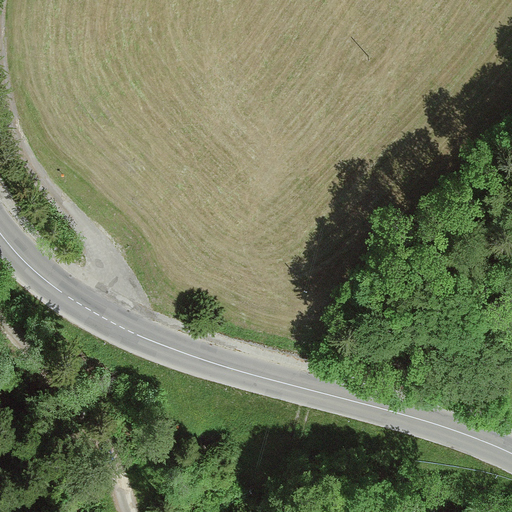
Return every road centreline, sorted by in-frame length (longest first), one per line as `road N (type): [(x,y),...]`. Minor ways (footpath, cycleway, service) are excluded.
road 1 (secondary): [(511,453),(155,343),(62,293),(0,232)]
road 2 (track): [(122,328),(98,249),(19,148),(0,62)]
